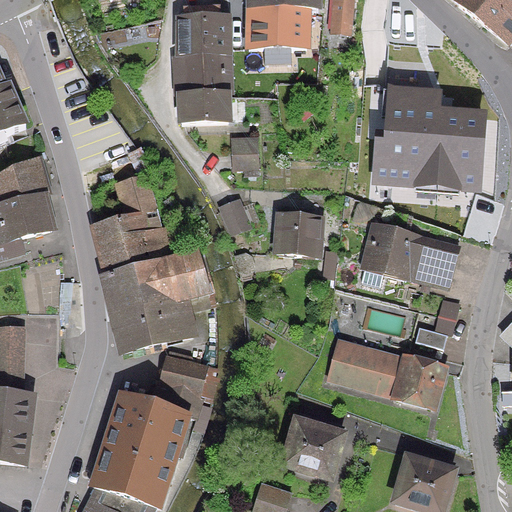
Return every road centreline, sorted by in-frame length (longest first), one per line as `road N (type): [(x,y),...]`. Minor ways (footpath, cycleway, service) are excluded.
road 1 (residential): [(15,4),(63,147),(95,323),(95,352),(46,511)]
road 2 (residential): [(511,223),(486,310),(478,381),(498,511)]
